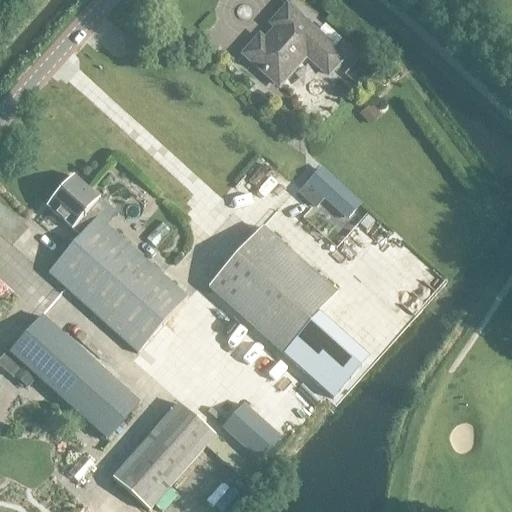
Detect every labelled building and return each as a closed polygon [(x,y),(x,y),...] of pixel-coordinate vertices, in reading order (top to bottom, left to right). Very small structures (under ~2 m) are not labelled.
[(260,35),(241,57),(280,91),(307,61),(328,80),(348,59),(287,4),(268,26),(273,30),(265,39),(260,35)] [(348,75),(364,85),(375,68),(358,58),(348,75)] [(377,105),(362,109),(366,123),(381,119),(377,105)] [(319,218),(335,200),(305,173),(289,191),(319,218)] [(187,300),(107,228),(117,216),(100,201),(74,178),(47,209),(80,239),(49,275),(139,355),(187,300)] [(156,249),(172,233),(163,224),(147,240),(156,249)] [(284,357),(337,297),(262,230),(209,290),(284,357)] [(4,365),(14,374),(32,389),(39,382),(67,406),(61,413),(99,447),(105,440),(107,441),(139,405),(43,319),(11,356),(4,365)] [(365,366),(316,321),(284,357),(332,400),(333,402),(365,366)] [(150,511),(216,438),(214,436),(179,406),(113,481),(148,511),(150,511)] [(280,439),(244,407),(222,431),(258,463),(280,439)]
